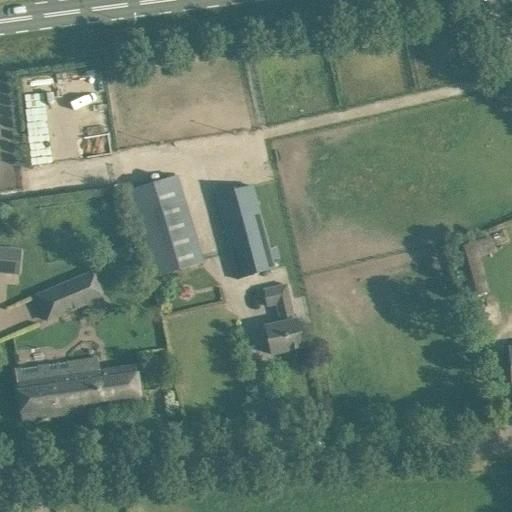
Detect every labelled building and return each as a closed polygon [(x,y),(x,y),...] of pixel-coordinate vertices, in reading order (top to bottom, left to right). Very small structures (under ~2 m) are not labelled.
[(130,192),(156,279),(202,265),(176,179),(130,192)] [(215,197),(238,279),(274,269),(271,260),(268,249),(251,187),(215,197)] [(125,245),(111,251),(114,259),(129,253),(125,245)] [(275,247),(268,249),(271,260),(278,259),(275,247)] [(2,249),(0,265),(0,273),(18,275),(20,250),(2,249)] [(35,296),(46,323),(103,299),(91,271),(35,296)] [(265,327),(267,335),(271,354),(301,348),(295,320),(294,320),(286,285),(263,290),(267,306),(276,304),(281,323),(265,327)] [(15,383),(18,402),(21,422),(140,405),(135,365),(99,370),(97,357),(38,366),(14,369),(16,383),(15,383)]
